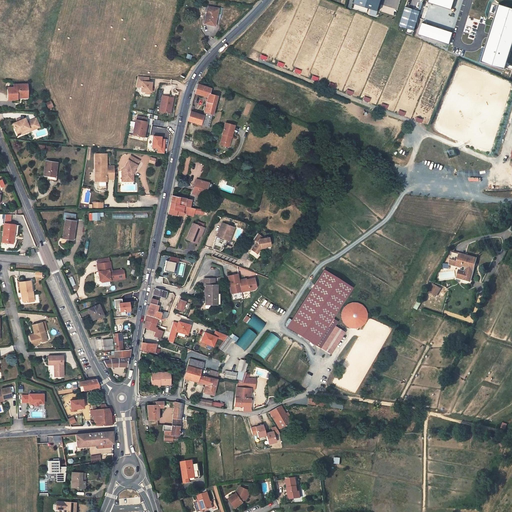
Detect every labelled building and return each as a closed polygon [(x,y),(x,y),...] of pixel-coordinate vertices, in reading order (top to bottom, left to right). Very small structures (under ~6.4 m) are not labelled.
[(380,0),(354,0),(354,4),(377,10),(380,0)] [(450,9),(453,0),(428,0),(428,2),(450,9)] [(221,3),(212,2),(209,19),(220,20),(221,12),(220,11),(221,3)] [(504,69),(511,42),(511,9),(497,5),(480,62),(504,69)] [(419,11),(405,7),(399,26),(413,30),(419,11)] [(448,44),(452,33),(422,23),(418,34),(448,44)] [(149,78),(138,77),(136,87),(141,87),(141,92),(145,92),(150,92),(152,93),(153,82),(149,82),(149,78)] [(214,88),(202,83),(199,93),(211,98),(208,113),(194,109),(192,119),(211,124),(213,115),(215,115),(220,95),(213,92),(214,88)] [(27,84),(16,84),(16,87),(13,87),(8,88),(8,100),(17,99),(17,98),(17,95),(28,95),(27,84)] [(174,98),(163,96),(160,110),(171,113),(174,98)] [(14,116),(10,117),(13,127),(18,125),(26,122),(27,126),(34,124),(33,122),(31,115),(30,113),(26,115),(26,116),(24,117),(23,112),(18,114),(14,116)] [(146,117),(137,116),(136,120),(135,120),(132,134),(144,136),(147,122),(146,121),(146,117)] [(227,131),(224,141),(233,143),(238,122),(229,120),(226,131),(227,131)] [(165,139),(163,139),(163,137),(154,136),(153,148),(158,148),(158,153),(164,153),(165,139)] [(99,167),(99,176),(107,176),(107,173),(115,173),(115,160),(107,160),(107,148),(96,148),(96,167),(99,167)] [(122,166),(122,175),(128,175),(128,174),(134,174),(134,169),(132,168),(139,155),(131,151),(122,166)] [(53,159),(41,157),(39,171),(50,173),(53,159)] [(196,177),(195,184),(207,186),(208,180),(196,177)] [(199,192),(206,193),(207,186),(195,184),(195,187),(194,192),(199,193),(199,192)] [(176,196),(175,201),(192,204),(193,198),(176,194),(176,196)] [(200,205),(192,204),(175,201),(173,210),(180,212),(186,213),(187,210),(198,212),(199,210),(200,205)] [(99,212),(88,213),(89,220),(100,220),(99,212)] [(71,216),(61,215),(58,232),(68,234),(71,216)] [(13,218),(8,219),(2,219),(3,238),(12,237),(11,230),(13,230),(13,218)] [(239,223),(229,219),(224,232),(223,232),(221,237),(229,240),(230,235),(235,236),(239,223)] [(206,224),(196,220),(190,236),(200,241),(203,232),(206,224)] [(269,232),(264,229),(260,234),(264,237),(265,240),(263,240),(259,245),(264,250),(268,244),(273,243),(273,242),(277,241),(275,233),(267,234),(269,232)] [(477,260),(452,251),(449,264),(461,268),(462,266),(466,268),(465,272),(462,279),(469,281),(472,272),(477,260)] [(110,255),(97,257),(98,265),(100,265),(101,267),(99,268),(100,274),(102,275),(124,272),(123,265),(121,263),(111,264),(110,255)] [(168,256),(165,271),(172,273),(174,262),(177,263),(178,258),(168,256)] [(324,270),(288,327),(321,349),(323,345),(335,327),(339,321),(334,318),(353,288),(324,270)] [(459,270),(457,277),(462,279),(465,272),(459,270)] [(29,273),(18,276),(20,286),(22,286),(22,289),(21,289),(23,297),(25,298),(33,296),(31,288),(33,288),(32,283),(31,284),(29,273)] [(232,294),(242,292),(240,280),(238,274),(229,276),(231,285),(232,285),(232,287),(231,288),(232,294)] [(245,279),(240,280),(242,292),(255,289),(257,288),(255,278),(247,280),(247,281),(245,281),(245,279)] [(216,279),(206,279),(206,286),(207,286),(206,304),(218,304),(218,286),(216,286),(216,279)] [(158,287),(156,293),(168,296),(169,289),(158,287)] [(148,313),(164,318),(168,317),(170,312),(165,311),(160,308),(161,305),(156,304),(158,299),(152,297),(148,313)] [(122,299),(114,299),(115,309),(118,308),(119,312),(130,312),(129,302),(122,302),(122,299)] [(98,300),(88,305),(92,315),(103,311),(98,300)] [(346,325),(347,326),(349,327),(350,327),(352,328),(354,328),(355,328),(357,328),(359,327),(360,327),(362,326),(363,325),(364,323),(365,322),(366,321),(366,319),(367,318),(367,316),(367,314),(367,313),(366,311),(365,309),(365,308),(363,307),(362,305),(360,304),(358,304),(356,303),(354,303),(352,303),(350,304),(348,304),(347,306),(345,307),(344,308),(343,310),(342,312),(342,314),(342,316),(342,318),(343,320),(343,322),(345,323),(346,325)] [(156,336),(165,338),(167,334),(160,332),(161,330),(159,329),(164,318),(148,313),(146,317),(147,318),(145,330),(157,334),(156,336)] [(260,332),(266,324),(254,316),(248,324),(260,332)] [(39,319),(29,322),(31,331),(33,330),(33,332),(31,333),(31,331),(27,332),(29,343),(35,342),(35,340),(43,338),(41,329),(42,328),(41,328),(44,327),(42,319),(39,319)] [(174,343),(177,332),(188,335),(191,325),(179,322),(179,323),(174,322),(168,341),(174,343)] [(335,327),(323,345),(333,351),(345,333),(335,327)] [(112,330),(114,347),(122,346),(120,329),(112,330)] [(257,337),(248,329),(236,344),(245,351),(257,337)] [(214,347),(218,338),(224,341),(227,336),(216,331),(214,336),(205,332),(201,342),(214,347)] [(235,342),(238,338),(230,333),(220,350),(224,352),(232,340),(235,342)] [(279,340),(271,334),(256,352),(264,359),(279,340)] [(111,335),(102,336),(103,347),(112,346),(111,335)] [(145,339),(144,347),(156,349),(157,342),(145,339)] [(122,346),(114,347),(114,350),(109,351),(109,356),(115,356),(115,354),(129,353),(131,353),(132,345),(129,346),(122,346)] [(323,345),(321,349),(331,355),(333,351),(323,345)] [(61,352),(46,353),(46,362),(53,361),(53,364),(52,364),(52,374),(62,374),(61,352)] [(128,363),(129,355),(115,356),(109,356),(105,356),(108,363),(128,363)] [(187,368),(184,379),(205,383),(208,383),(209,377),(207,376),(198,375),(199,371),(192,369),(187,368)] [(209,369),(207,376),(209,377),(217,379),(218,371),(209,369)] [(151,373),(152,383),(160,382),(160,384),(171,383),(170,371),(151,373)] [(235,380),(236,372),(225,371),(224,378),(235,380)] [(95,375),(85,376),(76,378),(78,386),(99,383),(95,375)] [(215,392),(217,379),(209,377),(208,383),(207,391),(215,392)] [(251,411),(252,393),(250,393),(251,388),(255,388),(255,387),(255,380),(256,378),(245,377),(244,379),(242,385),(239,384),(235,406),(243,408),(242,410),(246,411),(251,412),(251,411)] [(0,391),(1,391),(1,393),(10,392),(8,382),(0,383),(0,391)] [(27,399),(33,399),(36,398),(42,398),(41,389),(27,390),(27,391),(20,392),(20,398),(27,398),(27,399)] [(322,399),(310,397),(309,403),(321,405),(322,399)] [(69,410),(83,410),(83,399),(69,400),(69,410)] [(111,411),(108,403),(95,404),(94,400),(90,401),(91,404),(89,405),(90,411),(95,411),(96,421),(112,421),(112,420),(111,411)] [(165,402),(151,401),(151,406),(147,406),(146,423),(157,423),(157,412),(161,412),(161,407),(165,407),(165,402)] [(183,403),(175,402),(172,429),(163,428),(163,432),(165,433),(164,442),(173,443),(174,435),(180,435),(183,403)] [(280,406),(272,411),(280,426),(289,421),(280,406)] [(264,423),(252,427),(254,433),(259,432),(260,436),(267,433),(267,431),(264,423)] [(274,429),(267,431),(267,433),(271,442),(278,440),(275,432),(281,431),(278,424),(273,426),(274,429)] [(111,433),(74,435),(75,446),(94,446),(94,448),(96,450),(102,450),(102,446),(111,445),(111,433)] [(60,435),(49,437),(51,446),(61,444),(60,435)] [(198,459),(187,460),(188,480),(194,480),(193,476),(204,475),(204,462),(198,463),(198,459)] [(57,462),(47,461),(46,473),(56,474),(57,462)] [(81,472),(72,472),(71,489),(85,489),(84,483),(81,483),(81,472)] [(300,475),(291,476),(292,485),(293,485),(294,489),(292,489),(293,495),(305,493),(304,487),(302,487),(300,475)] [(247,499),(249,497),(254,489),(245,484),(242,488),(243,489),(242,491),(241,490),(233,496),(240,506),(248,500),(247,499)] [(214,498),(211,489),(201,491),(205,507),(215,504),(216,506),(221,505),(219,497),(214,498)] [(75,511),(76,503),(57,501),(56,509),(63,510),(63,511),(75,511)]
